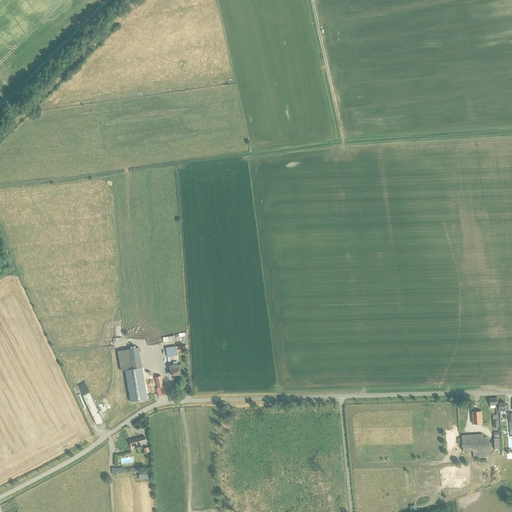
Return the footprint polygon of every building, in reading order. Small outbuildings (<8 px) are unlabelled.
[(125,370),(131,402),(147,399),(139,348),(118,351),(121,371),(125,370)] [(169,365),(170,369),(171,369),(171,376),(180,375),(179,365),(169,365)] [(156,377),(159,392),(160,396),(167,394),(165,386),(164,387),(161,376),(156,377)] [(81,385),(96,425),(104,422),(103,420),(108,418),(105,410),(100,412),(88,382),(81,385)] [(497,408),(497,409),(498,409),(498,398),(490,398),(491,408),(497,408)] [(481,411),(473,412),(473,424),(482,424),(481,411)] [(463,451),(473,450),(473,458),(490,457),(489,438),(483,438),(483,434),(462,436),(463,451)] [(145,436),(129,441),(132,450),(141,447),(140,444),(146,442),(145,436)]
